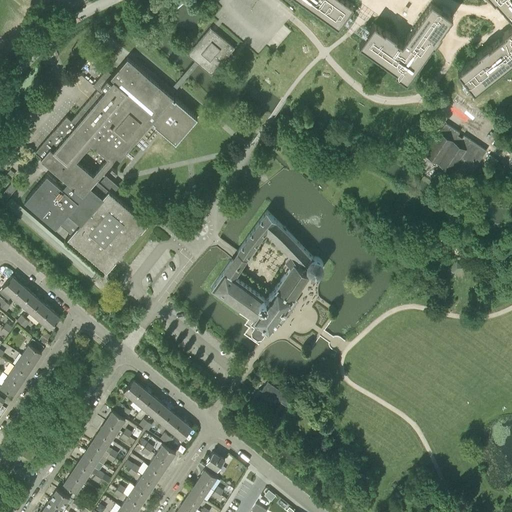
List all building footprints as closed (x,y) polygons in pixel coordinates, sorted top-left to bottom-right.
[(301,0),(338,26),(343,19),(348,22),(352,16),(349,14),(348,15),(346,14),(353,5),(346,0),(301,0)] [(478,55),(457,71),(465,80),(461,83),(466,89),(470,87),(474,92),(511,61),(511,0),(492,0),(494,2),(495,1),(511,19),(511,26),(504,33),(505,34),(488,47),(487,46),(477,54),(478,55)] [(366,35),(359,45),(395,71),(394,73),(406,81),(432,45),(434,45),(441,35),(440,34),(452,17),(447,13),(449,10),(443,6),(441,9),(431,2),(402,43),(395,39),(396,38),(385,30),(384,31),(374,23),(367,33),(366,32),(369,28),(365,25),(361,32),(366,35)] [(197,63),(211,75),(234,48),(210,27),(187,54),(197,63)] [(30,193),(24,200),(33,208),(54,226),(58,221),(72,233),(68,238),(107,271),(116,260),(115,259),(118,256),(140,230),(140,231),(147,224),(108,191),(104,187),(106,185),(107,184),(109,181),(107,180),(104,178),(101,181),(100,183),(96,180),(110,163),(111,164),(110,165),(115,169),(117,167),(114,165),(151,122),(152,122),(154,123),(153,124),(162,132),(175,143),(197,118),(175,98),(174,100),(172,98),(173,97),(171,95),(168,92),(127,57),(113,75),(107,70),(94,86),(102,93),(90,106),(75,124),(66,116),(35,152),(41,157),(40,159),(41,159),(44,161),(62,177),(57,183),(47,174),(46,175),(30,193)] [(484,151),(443,124),(415,164),(425,172),(424,176),(456,196),(484,151)] [(165,135),(153,148),(171,164),(183,151),(165,135)] [(20,183),(15,179),(0,195),(0,199),(3,202),(20,183)] [(298,300),(293,297),(309,273),(309,272),(310,273),(311,273),(314,274),(316,274),(317,273),(318,273),(320,272),(321,271),(323,268),(323,267),(323,266),(323,263),(323,262),(321,259),(319,258),(317,257),(316,257),(314,256),(313,256),(276,220),(265,210),(242,243),(236,251),(234,254),(223,270),(211,287),(253,318),(250,321),(252,323),(251,325),(254,326),(250,331),(251,336),(253,337),(257,340),(261,338),(268,329),(269,330),(276,320),(280,323),(287,315),(292,309),(291,309),(298,300)] [(447,269),(453,276),(462,267),(456,261),(447,269)] [(2,287),(11,295),(21,283),(12,275),(2,287)] [(11,295),(21,303),(31,292),(21,283),(11,295)] [(21,303),(30,312),(40,300),(31,292),(21,303)] [(30,312),(40,320),(50,308),(40,300),(30,312)] [(6,310),(11,305),(8,303),(6,301),(2,307),(6,310)] [(50,308),(40,320),(50,328),(60,316),(50,308)] [(21,323),(25,318),(21,314),(17,320),(21,323)] [(21,323),(25,327),(29,321),(25,318),(21,323)] [(3,326),(9,331),(12,326),(6,322),(3,326)] [(0,330),(6,335),(9,331),(3,326),(0,330)] [(45,343),(48,339),(41,335),(39,339),(45,343)] [(21,353),(35,362),(42,352),(40,351),(43,346),(32,338),(29,343),(28,343),(21,353)] [(27,373),(35,362),(21,353),(14,364),(27,373)] [(7,374),(21,383),(27,373),(14,364),(7,374)] [(21,383),(7,374),(0,384),(13,394),(21,383)] [(123,391),(133,399),(143,387),(133,379),(123,391)] [(275,400),(277,398),(286,405),(291,397),(268,380),(247,406),(262,417),(275,400)] [(133,399),(143,407),(152,395),(143,387),(133,399)] [(143,407),(152,415),(162,403),(152,395),(143,407)] [(152,415),(162,423),(172,411),(162,403),(152,415)] [(118,410),(123,413),(127,407),(122,404),(118,410)] [(123,413),(127,416),(131,410),(127,407),(123,413)] [(105,420),(119,429),(126,418),(112,409),(105,420)] [(162,423),(172,431),(182,419),(172,411),(162,423)] [(139,424),(143,427),(148,421),(143,418),(139,424)] [(182,419),(172,431),(182,438),(191,426),(182,419)] [(112,439),(119,429),(105,420),(98,430),(112,439)] [(143,427),(148,430),(152,424),(148,421),(143,427)] [(123,432),(129,436),(132,431),(126,427),(123,432)] [(105,450),(112,439),(98,430),(91,441),(105,450)] [(126,440),(129,436),(123,432),(120,436),(126,440)] [(160,438),(164,441),(168,434),(164,432),(160,438)] [(164,441),(169,444),(173,437),(168,434),(164,441)] [(84,451),(98,460),(101,454),(105,450),(91,441),(84,451)] [(144,446),(150,450),(153,446),(147,442),(144,446)] [(155,453),(168,462),(175,452),(162,443),(155,453)] [(148,455),(150,450),(144,446),(141,451),(148,455)] [(109,453),(115,457),(118,452),(112,448),(109,453)] [(91,471),(98,460),(84,451),(77,462),(91,471)] [(208,463),(205,468),(214,474),(225,459),(217,454),(213,451),(205,462),(208,463)] [(115,457),(109,453),(106,457),(112,461),(115,457)] [(161,472),(168,462),(155,453),(148,464),(161,472)] [(70,472),(84,481),(91,471),(77,462),(70,472)] [(137,471),(140,467),(133,463),(131,467),(137,471)] [(161,472),(148,464),(144,470),(141,474),(154,483),(161,472)] [(137,471),(131,467),(128,471),(134,476),(137,471)] [(204,468),(197,479),(209,487),(217,476),(214,474),(205,468),(205,469),(204,468)] [(95,473),(101,477),(104,473),(98,469),(95,473)] [(63,483),(74,490),(77,492),(84,481),(70,472),(63,483)] [(98,482),(101,477),(95,473),(92,478),(98,482)] [(147,493),(154,483),(141,474),(134,485),(147,493)] [(197,479),(190,489),(202,497),(209,487),(197,479)] [(50,498),(63,506),(74,490),(63,483),(59,489),(56,487),(50,498)] [(116,488),(123,492),(125,487),(119,483),(116,488)] [(140,504),(147,493),(134,485),(127,495),(140,504)] [(217,485),(214,490),(222,495),(224,490),(217,485)] [(120,496),(123,492),(116,488),(114,492),(120,496)] [(190,489),(184,499),(196,507),(202,497),(190,489)] [(214,490),(211,494),(219,499),(222,495),(214,490)] [(120,505),(129,511),(134,511),(140,504),(127,495),(120,505)] [(49,511),(58,511),(63,506),(50,498),(43,508),(49,511)] [(71,504),(77,508),(81,503),(75,499),(71,504)] [(184,499),(177,510),(179,511),(192,511),(196,507),(184,499)] [(256,503),(251,510),(252,510),(255,511),(265,511),(267,509),(266,509),(256,503)]
